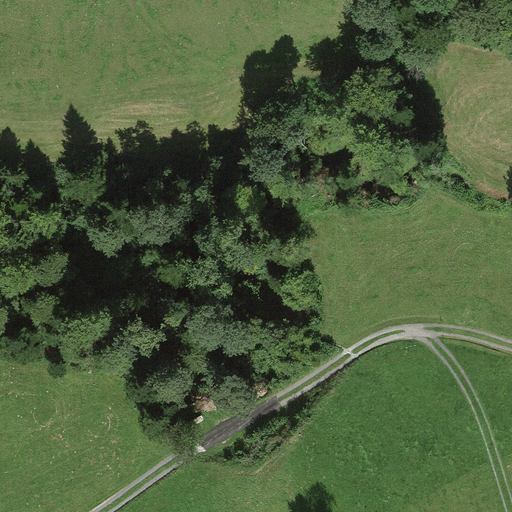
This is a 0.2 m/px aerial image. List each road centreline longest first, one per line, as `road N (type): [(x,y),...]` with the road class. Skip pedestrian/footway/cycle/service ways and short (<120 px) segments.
road 1 (track): [(99,511),(375,339),(418,329)]
road 2 (track): [(418,329),(455,364),(472,397),(511,511)]
